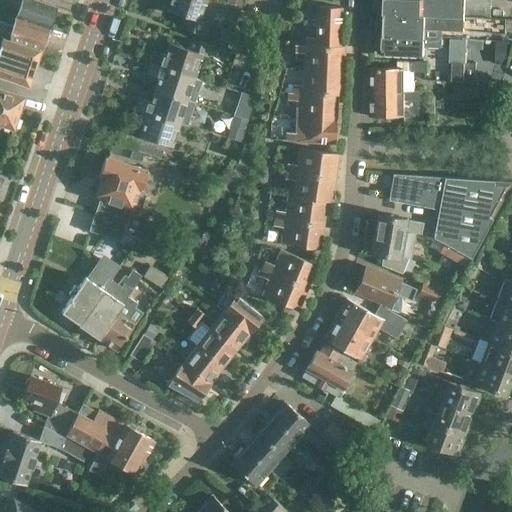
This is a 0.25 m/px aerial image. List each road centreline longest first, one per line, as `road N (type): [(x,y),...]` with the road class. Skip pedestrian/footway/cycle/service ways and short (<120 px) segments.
road 1 (residential): [(217,436),(273,369),(337,265),(354,149),(359,0)]
road 2 (secondary): [(0,314),(103,0)]
road 3 (residential): [(217,436),(22,329),(0,328)]
